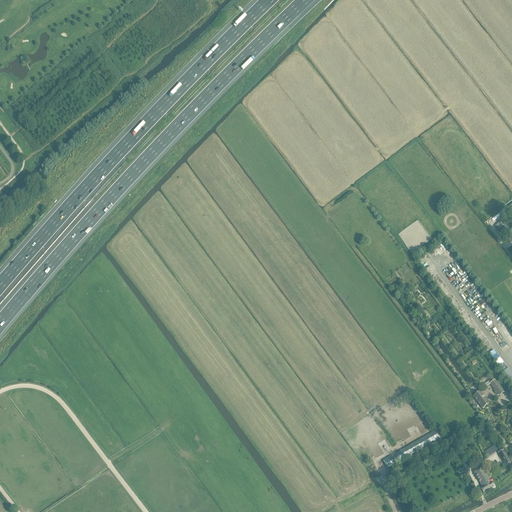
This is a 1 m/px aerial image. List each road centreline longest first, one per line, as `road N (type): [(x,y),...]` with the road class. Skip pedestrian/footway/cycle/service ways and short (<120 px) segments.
road 1 (motorway): [(0,323),(304,0)]
road 2 (motorway): [(266,0),(0,285)]
